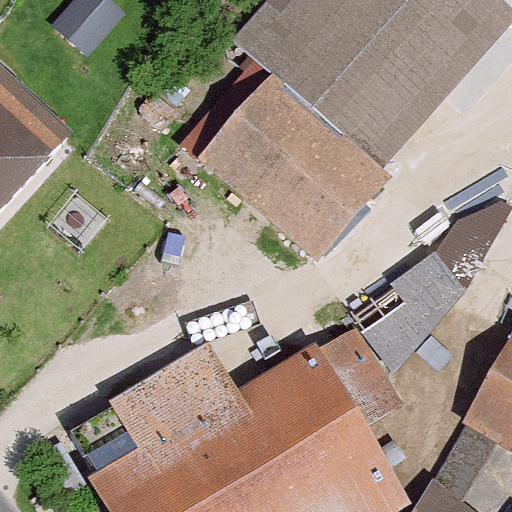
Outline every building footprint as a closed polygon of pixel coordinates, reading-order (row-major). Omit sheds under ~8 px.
[(264,83),(195,163),(312,262),(511,27),(511,15),(493,0),(269,0),(226,51),(264,83)] [(0,210),(65,144),(0,80),(0,210)] [(131,455),(79,481),(96,511),(389,511),(400,505),(361,437),(405,410),(390,384),(461,299),(431,259),(343,322),(352,336),(309,352),(234,397),(208,345),(104,410),(131,455)] [(511,352),(468,431),(511,455),(511,352)] [(490,457),(460,439),(437,491),(421,511),(467,511),(461,507),(490,457)]
